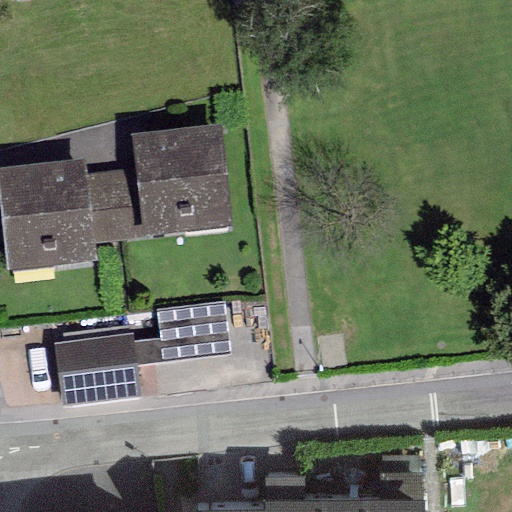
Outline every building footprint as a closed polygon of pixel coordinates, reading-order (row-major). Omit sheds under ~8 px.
[(219,126),(131,135),(134,170),(142,237),(229,227),(219,126)] [(83,160),(0,169),(0,221),(6,271),(95,260),(93,243),(85,177),(83,160)] [(134,170),(85,177),(93,243),(142,237),(134,170)] [(155,310),(158,339),(161,362),(230,354),(223,302),(155,310)] [(63,342),(52,343),(60,408),(138,398),(133,365),(131,342),(130,335),(128,325),(62,334),(63,342)] [(158,339),(131,342),(133,365),(161,362),(158,339)] [(378,502),(303,503),(303,511),(423,511),(423,475),(378,475),(378,502)] [(303,511),(303,503),(303,478),(265,478),(265,503),(264,511),(303,511)]
